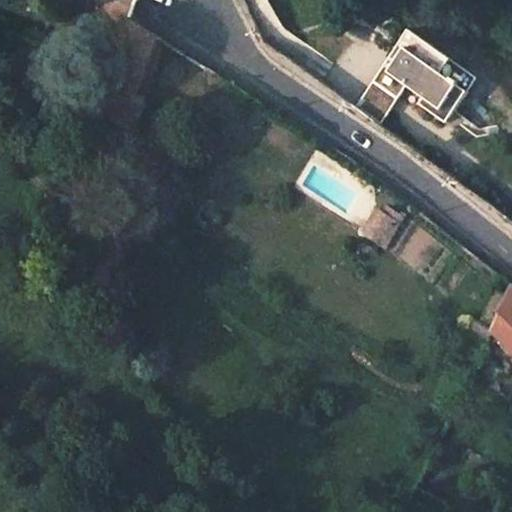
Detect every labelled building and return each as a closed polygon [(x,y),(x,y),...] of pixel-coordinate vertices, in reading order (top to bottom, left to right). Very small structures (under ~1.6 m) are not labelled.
[(97,112),(96,113),(135,128),(146,100),(140,97),(160,38),(132,20),(130,19),(111,70),(97,112)] [(411,32),(393,58),(399,62),(381,87),(400,100),(408,90),(423,101),(419,106),(446,125),(455,112),(478,81),(411,32)] [(203,65),(160,38),(152,62),(190,86),(203,65)] [(399,62),(393,58),(367,94),(392,111),(400,100),(381,87),(399,62)] [(392,111),(367,94),(356,108),(381,127),(392,111)] [(386,245),(403,219),(387,208),(384,213),(376,209),(362,230),(386,245)] [(503,313),(494,330),(511,345),(511,291),(508,299),(501,312),(503,313)] [(508,299),(497,294),(480,325),(494,330),(503,313),(501,312),(508,299)] [(473,321),(462,341),(483,351),(494,330),(480,325),(473,321)]
